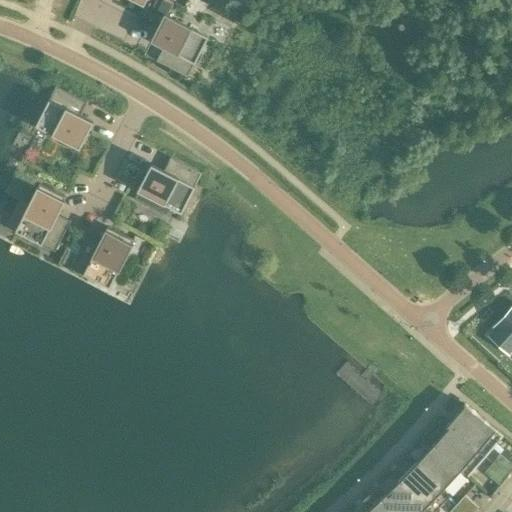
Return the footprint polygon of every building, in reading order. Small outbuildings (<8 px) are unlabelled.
[(163,1),(158,11),(168,16),(173,6),(163,1)] [(163,47),(156,61),(188,77),(208,37),(165,15),(151,41),(163,47)] [(35,126),(79,148),(92,122),(80,115),(87,102),(55,86),(35,126)] [(151,164),(138,191),(181,213),(202,173),(170,157),(164,171),(151,164)] [(57,214),(66,197),(39,184),(15,232),(55,252),(71,221),(57,214)] [(99,243),(85,236),(69,267),(109,288),(134,240),(107,226),(99,243)] [(497,329),(491,335),(510,352),(511,351),(510,351),(511,349),(511,309),(495,328),(497,329)] [(450,426),(486,457),(503,435),(465,404),(447,426),(448,427),(450,426)] [(448,427),(433,445),(468,477),(486,457),(450,426),(448,427)] [(468,477),(433,445),(416,463),(450,496),(468,477)] [(511,464),(500,454),(493,463),(507,475),(511,469),(511,464)] [(416,463),(398,481),(429,511),(434,511),(450,496),(416,463)] [(507,475),(493,463),(485,472),(500,484),(507,475)] [(429,511),(398,481),(380,499),(392,511),(429,511)] [(458,503),(466,511),(475,511),(479,508),(465,495),(458,503)] [(392,511),(380,499),(366,511),(392,511)] [(466,511),(458,503),(449,511),(466,511)]
